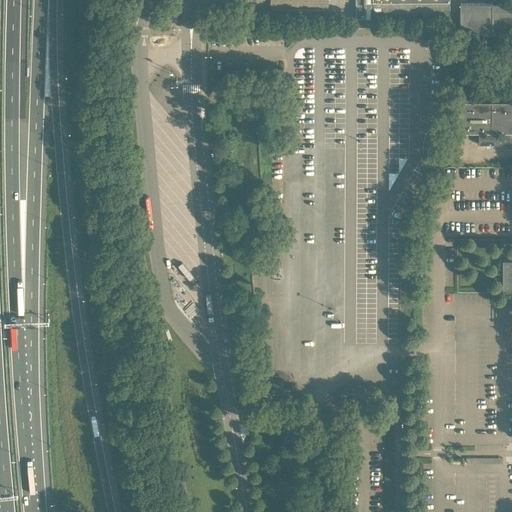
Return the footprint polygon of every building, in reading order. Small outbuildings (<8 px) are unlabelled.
[(328,0),(270,0),(270,10),(328,10),(328,0)] [(450,18),(449,0),(355,0),(356,18),(364,18),(450,18)] [(511,1),(461,3),(460,33),(511,32),(511,99),(460,100),(460,131),(511,131),(511,1)] [(480,143),(505,143),(511,143),(511,133),(480,133),(480,143)] [(503,289),(511,289),(511,268),(505,269),(503,269),(503,289)]
